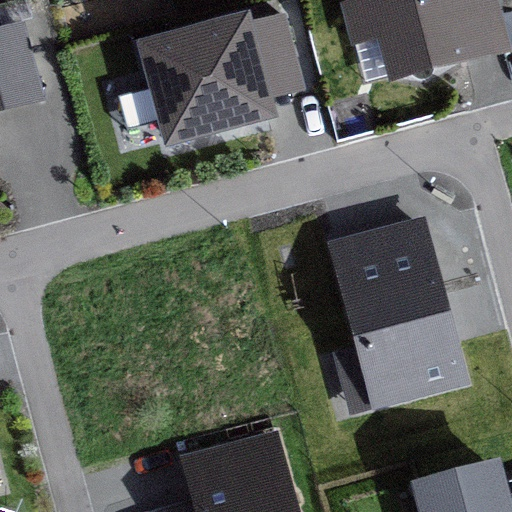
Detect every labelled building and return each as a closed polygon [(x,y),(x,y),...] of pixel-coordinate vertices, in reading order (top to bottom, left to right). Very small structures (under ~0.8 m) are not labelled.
[(371,0),(395,82),(507,50),(492,0),(371,0)] [(163,136),(267,108),(239,5),(135,32),(163,136)] [(330,260),(371,400),(464,373),(423,233),(330,260)] [(183,473),(193,511),(297,511),(279,446),(183,473)] [(415,511),(511,511),(511,510),(494,449),(405,474),(415,511)]
